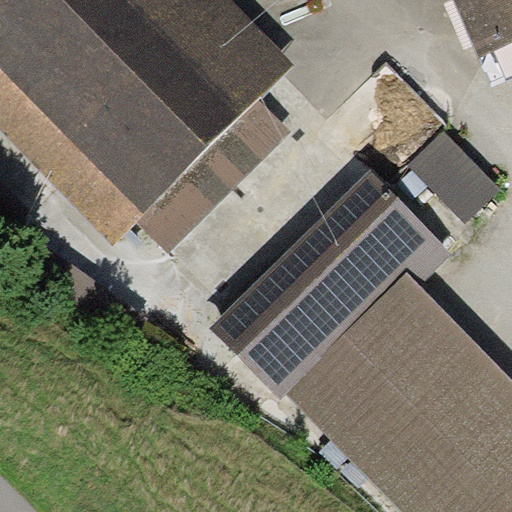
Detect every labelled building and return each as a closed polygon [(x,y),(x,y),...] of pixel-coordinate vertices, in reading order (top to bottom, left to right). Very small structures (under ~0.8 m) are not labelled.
[(0,0),(0,129),(119,247),(139,227),(172,260),(294,137),(260,104),(297,66),(229,0),(0,0)] [(511,0),(452,0),(480,63),(511,49),(511,0)] [(444,133),(410,166),(465,224),(500,191),(444,133)] [(370,174),(211,333),(281,403),(284,398),(408,278),(419,289),(453,255),(370,174)] [(29,236),(3,274),(125,357),(151,319),(29,236)] [(284,398),(395,511),(511,511),(511,384),(419,289),(408,278),(284,398)]
